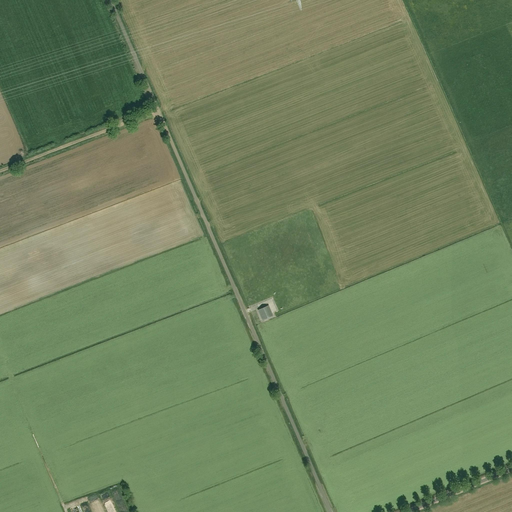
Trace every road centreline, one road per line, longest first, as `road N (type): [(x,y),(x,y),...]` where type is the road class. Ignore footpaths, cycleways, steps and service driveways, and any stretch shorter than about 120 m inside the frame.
road 1 (unclassified): [(330,511),(110,0)]
road 2 (track): [(0,170),(156,108)]
